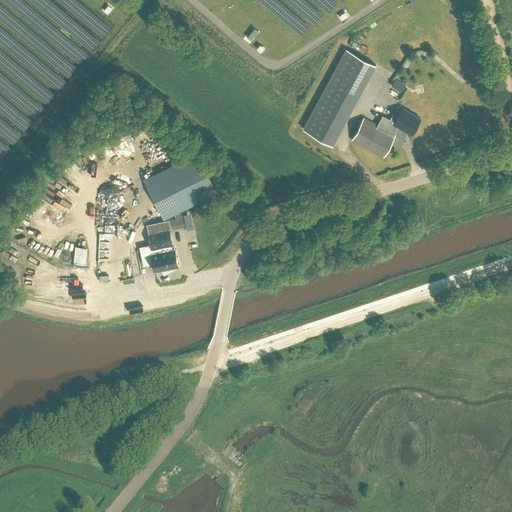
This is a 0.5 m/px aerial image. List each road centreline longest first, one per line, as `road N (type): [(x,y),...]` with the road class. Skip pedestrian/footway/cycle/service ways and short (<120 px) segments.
road 1 (tertiary): [(113,511),(197,398),(231,273),(249,239),(282,217),(420,177),(511,137)]
road 2 (track): [(211,366),(511,264)]
